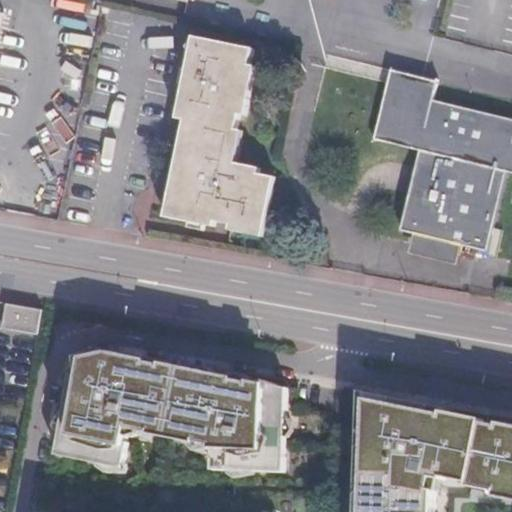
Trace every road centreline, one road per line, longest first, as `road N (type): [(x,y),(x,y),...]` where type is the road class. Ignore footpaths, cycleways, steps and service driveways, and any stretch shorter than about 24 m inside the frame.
road 1 (secondary): [(511,329),(0,240)]
road 2 (residential): [(21,511),(46,374),(70,346),(95,336),(309,366),(366,337)]
road 3 (secondary): [(0,271),(366,337)]
road 4 (secondary): [(366,337),(511,363)]
